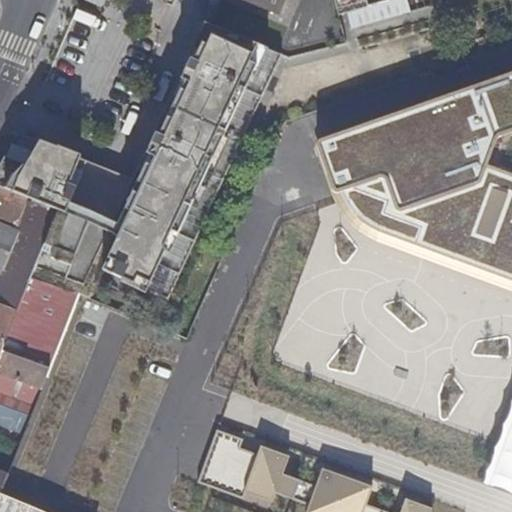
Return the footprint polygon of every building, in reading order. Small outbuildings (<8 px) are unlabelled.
[(285,0),(250,0),(280,12),(285,0)] [(335,0),(345,43),(467,10),(464,0),(335,0)] [(134,179),(18,137),(0,167),(0,186),(58,209),(29,278),(58,289),(75,296),(108,309),(119,281),(185,306),(284,53),(209,25),(206,23),(134,179)] [(342,181),(353,212),(370,227),(511,277),(511,75),(316,144),(330,185),(342,181)] [(58,209),(0,186),(0,222),(16,230),(12,238),(17,240),(2,276),(0,281),(0,341),(5,344),(29,278),(58,209)] [(16,230),(0,222),(0,274),(2,276),(17,240),(12,238),(16,230)] [(58,289),(29,278),(5,344),(4,351),(28,360),(58,289)] [(4,351),(5,344),(0,341),(0,390),(36,405),(50,367),(55,353),(75,296),(58,289),(28,360),(4,351)] [(511,395),(479,482),(511,494),(511,395)] [(0,493),(2,494),(10,473),(0,469),(0,425),(25,434),(32,415),(0,404),(0,493)] [(283,454),(218,431),(200,481),(265,504),(269,494),(307,507),(305,511),(428,511),(429,508),(403,499),(398,511),(385,511),(371,507),(378,488),(320,469),(314,486),(276,473),(283,454)] [(0,511),(43,511),(2,494),(0,493),(0,511)]
